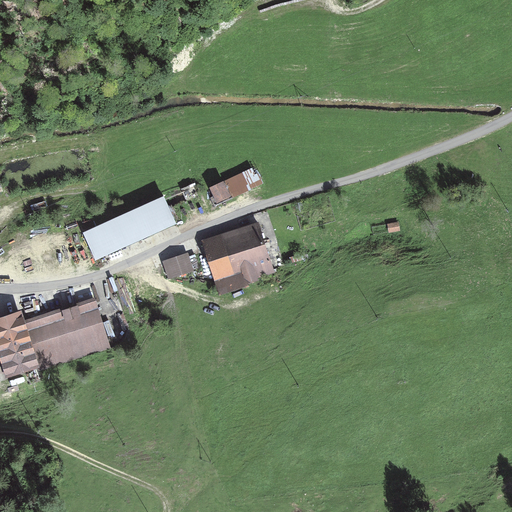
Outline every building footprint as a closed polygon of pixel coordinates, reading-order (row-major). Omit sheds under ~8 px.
[(214,204),(261,183),(255,169),(208,190),(214,204)] [(194,183),(182,188),(187,199),(199,195),(194,183)] [(97,261),(175,224),(161,194),(83,231),(97,261)] [(213,290),(275,270),(261,229),(200,248),(213,290)] [(187,256),(166,263),(170,276),(191,269),(187,256)] [(0,368),(6,385),(116,348),(100,301),(19,328),(16,318),(0,322),(0,368)]
